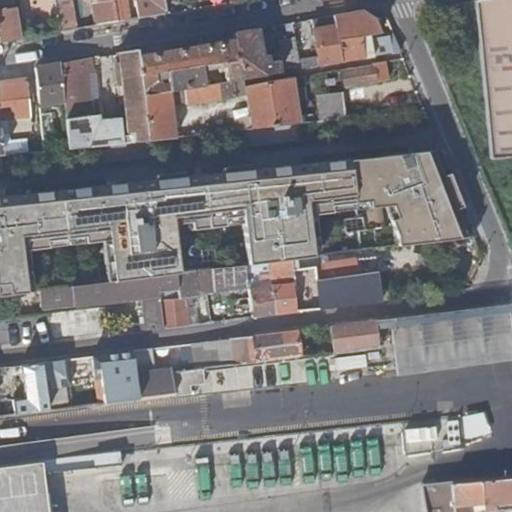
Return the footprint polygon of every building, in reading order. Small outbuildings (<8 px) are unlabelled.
[(0,0),(0,41),(13,40),(9,6),(15,5),(14,0),(0,0)] [(53,2),(53,4),(56,26),(57,32),(73,30),(68,0),(53,2)] [(90,0),(95,26),(118,22),(114,0),(90,0)] [(125,0),(114,0),(118,22),(129,20),(125,0)] [(137,19),(165,14),(162,0),(141,0),(135,1),(137,19)] [(511,156),(511,0),(479,0),(474,1),(489,159),(511,156)] [(342,62),(410,51),(403,33),(388,35),(388,37),(381,37),(381,33),(375,19),(363,11),(333,16),(342,62)] [(320,66),(342,62),(333,16),(327,17),(329,27),(314,29),(318,58),(320,66)] [(329,27),(327,17),(312,19),(314,29),(329,27)] [(242,79),(266,75),(271,74),(269,62),(262,62),(256,29),(234,33),(235,38),(242,79)] [(138,56),(142,96),(168,92),(170,91),(182,89),(203,86),(199,65),(222,61),(226,82),(230,81),(242,79),(235,38),(138,56)] [(286,72),(301,69),(300,61),(295,38),(281,41),(284,59),(286,72)] [(64,102),(68,149),(148,140),(142,96),(138,56),(137,50),(117,53),(125,120),(90,124),(86,74),(92,74),(90,64),(98,63),(97,57),(60,64),(64,102)] [(301,69),(320,66),(318,58),(300,61),(301,69)] [(271,74),(286,72),(284,59),(269,62),(271,74)] [(374,67),(344,71),(346,87),(388,81),(385,62),(373,64),(374,67)] [(35,68),(38,105),(64,102),(60,64),(35,68)] [(276,126),(299,123),(290,77),(267,81),(276,126)] [(0,134),(11,134),(10,119),(30,117),(27,79),(0,81),(0,134)] [(203,86),(182,89),(184,104),(233,95),(230,81),(226,82),(203,86)] [(252,128),(276,126),(267,81),(244,86),(252,128)] [(321,121),(348,118),(346,91),(317,94),(320,115),(318,115),(319,121),(321,121)] [(142,96),(148,140),(175,137),(168,92),(142,96)] [(0,134),(0,138),(1,155),(29,153),(28,139),(12,141),(11,134),(0,134)] [(450,144),(0,195),(0,295),(24,292),(19,250),(27,249),(47,246),(47,239),(84,235),(84,241),(108,239),(115,238),(120,278),(184,271),(180,229),(179,222),(197,220),(198,227),(230,223),(229,216),(248,214),(249,221),(254,262),(267,261),(314,255),(319,255),(314,211),(337,208),(337,202),(375,197),(376,204),(391,202),(398,201),(405,220),(398,223),(404,239),(405,245),(484,236),(450,144)] [(337,202),(337,208),(376,204),(375,197),(337,202)] [(398,201),(391,202),(398,223),(405,220),(398,201)] [(229,216),(230,223),(249,221),(248,214),(229,216)] [(180,229),(198,227),(197,220),(179,222),(180,229)] [(115,238),(108,239),(113,279),(120,278),(115,238)] [(19,250),(24,292),(32,292),(27,249),(19,250)] [(314,261),(314,255),(267,261),(267,263),(268,272),(270,284),(270,286),(273,314),(296,311),(295,304),(292,283),(290,269),(309,266),(315,266),(314,261)] [(267,263),(267,261),(254,262),(244,263),(244,265),(247,287),(247,289),(249,300),(251,317),(273,314),(270,286),(270,284),(268,272),(267,263)] [(344,263),(315,266),(317,281),(346,277),(345,273),(344,263)] [(247,287),(244,265),(210,269),(213,291),(247,287)] [(317,281),(315,266),(309,266),(290,269),(292,283),(295,304),(352,297),(353,305),(364,303),(363,296),(380,294),(377,274),(346,277),(317,281)] [(213,291),(210,269),(193,271),(176,273),(179,298),(159,300),(163,328),(189,325),(187,309),(195,308),(194,299),(196,299),(196,293),(213,291)] [(72,285),(39,290),(42,311),(75,306),(130,299),(130,302),(135,301),(135,298),(142,297),(145,322),(138,323),(139,331),(163,328),(159,300),(179,298),(176,273),(94,284),(92,283),(72,285)] [(364,303),(380,301),(380,294),(363,296),(364,303)] [(352,297),(295,304),(296,311),(353,305),(352,297)] [(231,319),(251,317),(249,300),(230,302),(231,319)] [(511,362),(511,304),(397,316),(403,373),(511,362)] [(333,342),(334,352),(368,348),(379,347),(376,321),(331,327),(333,342)] [(305,330),(297,331),(300,350),(307,349),(305,330)] [(297,331),(250,336),(253,362),(308,355),(307,349),(300,350),(297,331)] [(250,336),(231,339),(234,364),(253,362),(250,336)] [(135,374),(137,398),(174,393),(171,372),(187,370),(202,368),(206,368),(234,364),(231,339),(168,347),(170,369),(153,371),(150,349),(132,352),(135,374)] [(313,344),(314,355),(334,352),(333,342),(313,344)] [(379,347),(368,348),(370,363),(381,361),(379,347)] [(118,353),(97,356),(98,366),(119,363),(118,353)] [(48,410),(42,363),(20,366),(24,398),(10,400),(12,414),(48,410)] [(202,368),(187,370),(189,385),(204,383),(202,368)] [(189,385),(190,394),(284,382),(282,373),(208,383),(206,368),(202,368),(204,383),(189,385)] [(171,372),(174,393),(175,393),(175,396),(190,394),(189,385),(187,370),(171,372)] [(100,378),(103,402),(137,398),(135,374),(100,378)] [(459,422),(406,424),(407,450),(460,448),(459,422)] [(158,427),(0,447),(0,468),(40,463),(93,456),(115,454),(143,450),(160,448),(158,427)] [(0,511),(46,511),(41,474),(116,466),(115,454),(93,456),(40,463),(0,468),(0,511)] [(511,477),(481,481),(483,503),(483,511),(495,511),(495,502),(511,500),(511,477)] [(481,481),(455,483),(452,483),(454,511),(465,511),(464,504),(483,503),(481,481)] [(454,511),(452,483),(423,486),(427,508),(441,507),(441,511),(454,511)]
